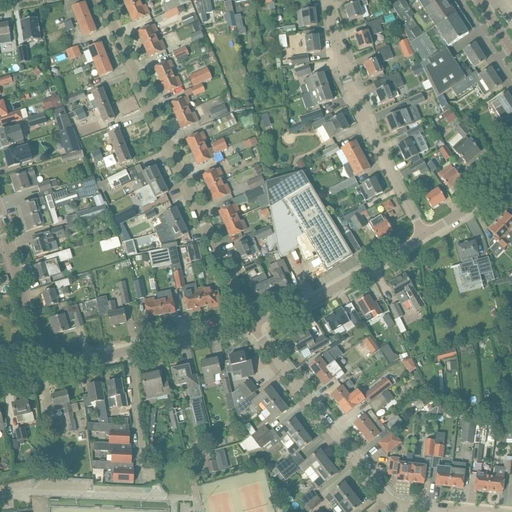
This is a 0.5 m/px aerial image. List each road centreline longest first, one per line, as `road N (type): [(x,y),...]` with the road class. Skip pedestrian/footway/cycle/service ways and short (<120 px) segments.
road 1 (residential): [(248,323),(101,0)]
road 2 (residential): [(456,511),(406,507),(380,493),(248,323)]
road 3 (residential): [(423,235),(345,78),(327,0)]
road 4 (unclassified): [(248,323),(297,307),(423,235)]
road 5 (residential): [(44,369),(0,221)]
road 6 (residential): [(126,351),(140,480)]
road 7 (unclassified): [(126,351),(248,323)]
